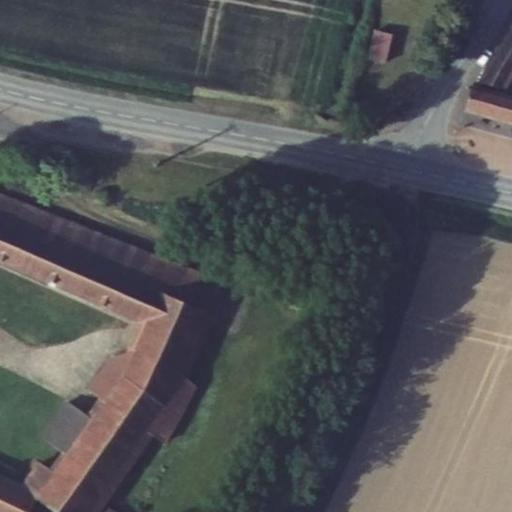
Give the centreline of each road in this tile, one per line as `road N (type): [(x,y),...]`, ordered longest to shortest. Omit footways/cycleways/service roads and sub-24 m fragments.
road 1 (tertiary): [(0,90),(399,168)]
road 2 (tertiary): [(500,0),(399,168)]
